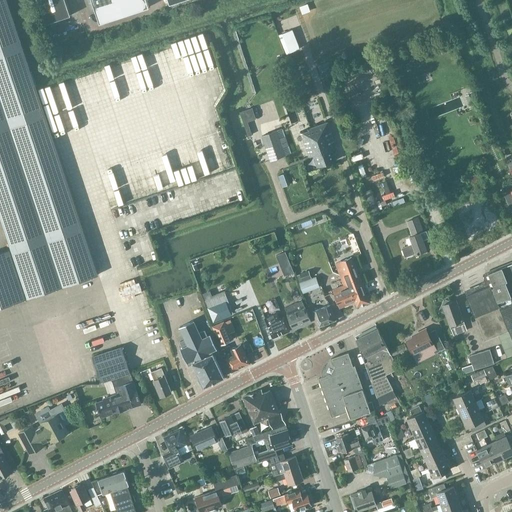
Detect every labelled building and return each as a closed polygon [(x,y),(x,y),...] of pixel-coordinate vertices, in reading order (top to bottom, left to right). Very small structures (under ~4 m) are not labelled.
[(0,0),(0,214),(11,249),(0,252),(0,307),(98,275),(7,0),(0,0)] [(38,0),(46,24),(71,16),(65,0),(38,0)] [(146,0),(91,0),(100,24),(149,7),(146,0)] [(287,54),(299,49),(292,30),(279,35),(287,54)] [(332,68),(329,57),(318,60),(321,71),(332,68)] [(288,61),(278,58),(275,67),(284,70),(288,61)] [(240,112),(240,115),(243,123),(248,122),(256,119),(252,108),(241,112),(240,112)] [(309,157),(313,155),(317,167),(336,160),(332,149),(336,147),(327,123),(309,129),(309,131),(301,134),(309,157)] [(266,148),(281,143),(277,131),(262,136),(266,148)] [(281,143),(266,148),(270,161),(286,155),(281,143)] [(177,180),(189,177),(179,145),(171,148),(176,164),(172,165),(177,180)] [(202,157),(198,158),(201,173),(206,172),(202,157)] [(406,168),(378,176),(381,184),(409,176),(406,168)] [(478,173),(469,177),(473,186),(482,182),(478,173)] [(285,174),(279,176),(283,187),(289,185),(285,174)] [(380,213),(371,189),(361,192),(370,216),(380,213)] [(402,248),(406,257),(416,253),(416,254),(427,250),(423,240),(429,238),(426,231),(423,232),(418,218),(407,221),(412,236),(410,236),(413,244),(402,248)] [(303,228),(313,224),(311,219),(301,223),(303,228)] [(343,286),(333,290),(340,308),(348,305),(348,304),(355,301),(357,307),(363,305),(369,302),(352,257),(340,262),(344,273),(340,275),(345,286),(343,286)] [(288,258),(282,261),(284,266),(290,263),(288,258)] [(511,263),(489,273),(493,284),(466,295),(477,320),(485,340),(498,335),(509,330),(511,338),(511,263)] [(310,270),(301,274),(303,279),(312,275),(310,270)] [(317,274),(300,281),(304,292),(321,285),(317,274)] [(146,292),(119,299),(122,311),(136,307),(138,314),(151,311),(146,292)] [(223,294),(205,301),(214,322),(231,315),(223,294)] [(248,309),(252,308),(263,304),(260,294),(244,300),(248,309)] [(312,322),(303,300),(285,308),(290,321),(294,330),(312,322)] [(440,310),(445,312),(451,329),(461,325),(460,321),(461,321),(464,320),(456,300),(450,302),(445,300),(440,310)] [(263,304),(252,308),(254,314),(265,310),(263,304)] [(330,305),(313,312),(316,320),(319,326),(336,320),(330,305)] [(264,318),(265,320),(273,338),(275,338),(276,339),(280,337),(279,335),(290,331),(284,318),(279,319),(277,313),(264,318)] [(194,364),(204,386),(224,376),(214,354),(219,352),(211,335),(208,336),(205,330),(200,333),(194,320),(180,327),(186,339),(180,342),(183,348),(181,349),(189,366),(194,364)] [(224,322),(213,327),(221,345),(232,340),(224,322)] [(378,328),(357,339),(363,350),(366,356),(363,357),(378,398),(379,398),(381,404),(396,396),(393,389),(386,374),(398,368),(378,328)] [(414,337),(407,341),(414,355),(415,358),(433,349),(435,352),(444,348),(435,330),(428,334),(426,329),(417,333),(418,335),(414,337)] [(511,338),(509,330),(498,335),(507,358),(511,355),(511,338)] [(225,349),(221,350),(232,372),(250,363),(241,345),(241,344),(231,349),(229,346),(225,348),(225,349)] [(110,399),(96,403),(101,417),(114,413),(114,414),(116,413),(116,411),(125,408),(126,410),(128,409),(141,404),(137,390),(136,390),(122,347),(93,357),(100,380),(104,382),(112,379),(117,395),(110,397),(110,399)] [(494,363),(492,355),(490,349),(470,355),(474,370),(494,363)] [(327,376),(319,379),(332,416),(349,410),(351,418),(375,410),(372,402),(368,403),(355,366),(353,366),(348,353),(331,359),(333,364),(329,365),(326,372),(327,376)] [(452,362),(446,365),(448,370),(454,367),(452,362)] [(489,375),(491,379),(497,376),(493,366),(484,369),(487,375),(487,376),(489,375)] [(161,396),(172,392),(165,375),(165,376),(162,368),(155,371),(151,372),(154,380),(161,396)] [(484,369),(471,375),(474,381),(487,375),(484,369)] [(262,389),(243,397),(255,424),(269,418),(273,429),(287,425),(282,413),(280,414),(270,390),(263,393),(262,389)] [(457,408),(458,408),(458,407),(475,400),(471,390),(454,398),(456,404),(455,405),(457,408)] [(480,409),(475,400),(458,407),(458,408),(461,414),(460,415),(461,418),(463,418),(463,417),(480,409)] [(487,407),(485,408),(487,412),(499,407),(497,403),(491,406),(487,407)] [(32,426),(19,433),(30,453),(43,446),(42,444),(50,441),(57,436),(58,438),(68,433),(64,425),(71,421),(62,404),(50,410),(55,418),(42,425),(33,430),(31,427),(33,426),(32,426)] [(480,409),(463,417),(463,418),(465,424),(464,424),(466,428),(484,419),(480,409)] [(391,410),(387,412),(391,421),(395,419),(391,410)] [(412,429),(429,421),(429,420),(426,414),(427,413),(426,410),(407,419),(412,429)] [(231,416),(220,421),(227,436),(237,431),(239,434),(247,430),(239,412),(231,416)] [(366,440),(372,438),(374,443),(384,440),(378,425),(390,421),(388,416),(378,419),(376,414),(366,417),(368,423),(370,422),(370,424),(362,427),(366,440)] [(429,420),(429,421),(412,429),(416,438),(433,430),(430,424),(432,423),(430,420),(429,420)] [(506,420),(500,422),(505,432),(510,430),(506,420)] [(251,443),(248,444),(249,446),(229,453),(235,469),(257,461),(258,463),(277,456),(275,449),(292,443),(287,425),(273,429),(255,436),(257,441),(251,443)] [(256,426),(251,428),(254,436),(255,436),(259,434),(256,426)] [(217,439),(212,427),(191,436),(197,450),(217,441),(222,451),(227,449),(222,437),(217,439)] [(416,438),(420,448),(438,440),(435,433),(436,432),(435,429),(433,430),(416,438)] [(171,452),(163,456),(169,468),(184,461),(181,455),(190,450),(188,446),(180,430),(164,438),(171,452)] [(403,433),(397,436),(393,437),(395,441),(405,437),(403,433)] [(342,453),(354,449),(361,446),(357,436),(355,437),(356,439),(351,441),(348,434),(337,438),(339,445),(337,447),(339,452),(342,452),(342,453)] [(254,436),(246,438),(248,444),(251,443),(257,441),(255,436),(254,436)] [(511,448),(506,436),(496,440),(504,458),(511,455),(511,456),(511,455),(511,448)] [(425,458),(442,450),(442,449),(439,443),(441,443),(439,439),(438,440),(420,448),(425,458)] [(505,459),(504,458),(496,440),(487,445),(494,462),(495,462),(501,459),(502,461),(505,459)] [(0,478),(12,472),(2,453),(3,452),(0,445),(0,478)] [(494,462),(487,445),(477,449),(485,466),(491,463),(492,465),(495,463),(495,462),(494,462)] [(361,446),(354,449),(356,456),(344,460),(349,472),(368,465),(361,446)] [(429,467),(446,459),(443,453),(445,452),(443,449),(442,449),(442,450),(425,458),(429,467)] [(397,456),(397,455),(376,462),(373,475),(381,476),(386,474),(391,488),(410,482),(401,454),(397,456)] [(274,476),(300,468),(296,456),(276,462),(279,469),(272,471),(274,476)] [(446,459),(429,467),(434,477),(431,478),(433,484),(447,478),(444,472),(451,469),(448,462),(449,462),(448,458),(446,459)] [(304,479),(300,468),(274,476),(276,481),(286,478),(289,484),(304,479)] [(129,485),(125,471),(98,480),(103,494),(110,491),(117,511),(136,511),(127,485),(129,485)] [(236,475),(227,478),(213,483),(216,491),(196,498),(199,508),(198,508),(197,510),(197,511),(206,511),(222,506),(217,491),(230,487),(232,493),(239,490),(237,484),(239,484),(236,475)] [(258,482),(244,487),(245,491),(259,486),(258,482)] [(441,504),(458,498),(454,486),(446,489),(444,483),(428,489),(431,498),(438,495),(441,504)] [(81,486),(81,484),(72,488),(73,490),(71,491),(77,504),(80,511),(86,509),(82,502),(90,499),(84,485),(81,486)] [(96,506),(101,504),(94,488),(89,490),(96,506)] [(278,488),(269,491),(271,498),(280,495),(278,488)] [(72,511),(62,490),(44,498),(50,511),(72,511)] [(355,508),(358,507),(359,510),(376,505),(372,491),(364,494),(363,490),(359,491),(359,492),(351,495),(355,508)] [(311,506),(308,494),(288,501),(290,507),(294,505),(296,511),(311,506)] [(392,498),(382,501),(384,507),(393,504),(392,498)] [(441,504),(443,511),(454,511),(462,510),(458,498),(441,504)] [(273,500),(261,504),(263,510),(275,505),(273,500)] [(397,503),(379,509),(379,511),(390,511),(399,509),(397,503)]
